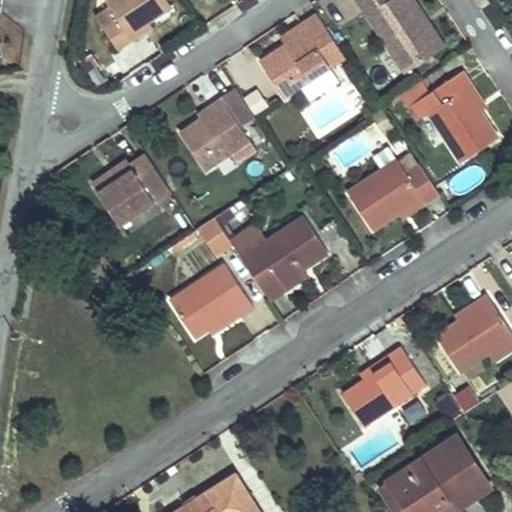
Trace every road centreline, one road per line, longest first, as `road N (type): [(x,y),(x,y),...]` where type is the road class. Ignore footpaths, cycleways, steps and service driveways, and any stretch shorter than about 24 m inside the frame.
road 1 (residential): [(48,511),(511,213)]
road 2 (residential): [(291,0),(103,123),(34,134)]
road 3 (residential): [(34,134),(0,324)]
road 4 (residential): [(55,0),(34,134)]
